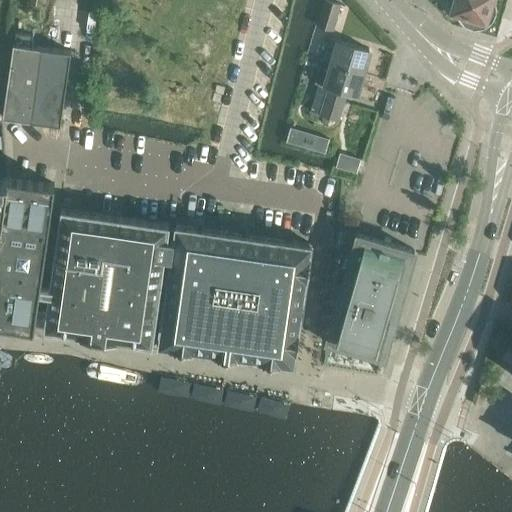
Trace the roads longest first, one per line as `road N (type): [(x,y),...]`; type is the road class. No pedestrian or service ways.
road 1 (unclassified): [(0,147),(221,177),(266,0)]
road 2 (residential): [(0,338),(399,406)]
road 3 (secondary): [(421,411),(468,286),(511,130)]
road 4 (unclassified): [(486,76),(435,49),(387,0)]
